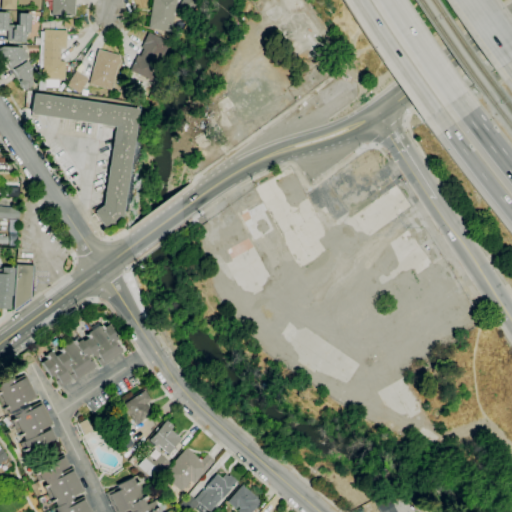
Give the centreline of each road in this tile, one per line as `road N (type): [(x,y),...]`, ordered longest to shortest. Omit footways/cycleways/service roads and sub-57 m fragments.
road 1 (residential): [(102,269),(193,402),(318,511)]
road 2 (residential): [(0,111),(102,269)]
road 3 (secondary): [(511,17),(379,113)]
road 4 (residential): [(106,511),(32,368)]
road 5 (motorway): [(360,0),(436,113)]
road 6 (secondary): [(102,269),(0,343)]
road 7 (secondary): [(435,201),(502,305)]
road 8 (motorway): [(436,113),(511,211)]
